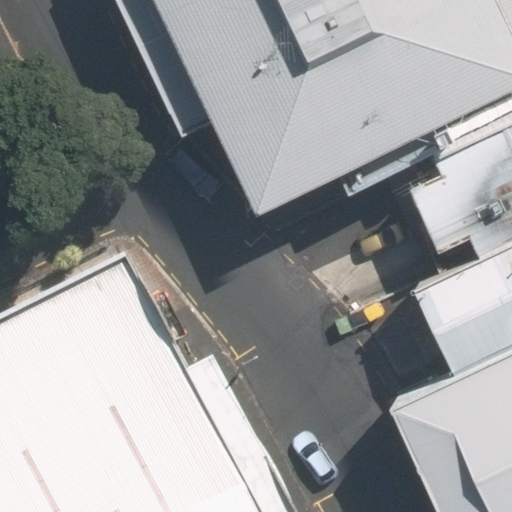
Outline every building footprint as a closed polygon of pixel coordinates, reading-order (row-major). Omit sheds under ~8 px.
[(511,81),(511,0),(181,0),(275,194),(511,81)] [(458,266),(511,240),(511,117),(410,166),(458,266)] [(0,119),(0,181),(24,169),(0,119)] [(467,365),(511,343),(511,240),(458,266),(426,281),(467,365)] [(183,381),(121,265),(0,328),(0,511),(283,511),(207,369),(183,381)] [(511,511),(511,343),(467,365),(401,396),(456,511),(511,511)]
